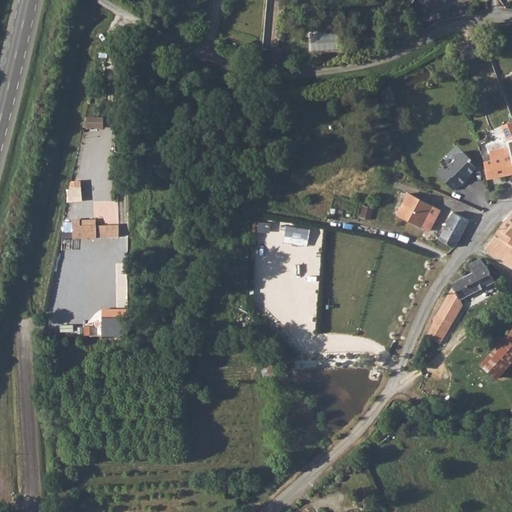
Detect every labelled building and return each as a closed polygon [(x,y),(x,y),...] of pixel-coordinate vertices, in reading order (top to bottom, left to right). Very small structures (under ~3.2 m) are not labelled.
[(339,50),(337,31),(309,33),(311,52),(339,50)] [(383,88),(386,106),(396,104),(393,86),(383,88)] [(88,117),(88,125),(103,127),(104,119),(88,117)] [(511,119),(502,123),(509,140),(511,139),(511,119)] [(492,157),(484,159),(488,177),(511,172),(511,150),(511,143),(490,147),(492,157)] [(461,148),(437,172),(455,191),(479,167),(461,148)] [(408,192),(398,213),(431,229),(435,219),(426,214),(432,203),(408,192)] [(72,208),(86,208),(86,199),(73,199),(72,208)] [(453,210),(440,237),(456,245),(469,218),(453,210)] [(511,214),(502,224),(496,233),(511,243),(511,214)] [(97,217),(73,219),(74,238),(121,235),(120,223),(98,224),(97,217)] [(511,243),(496,233),(487,247),(511,263),(511,243)] [(435,315),(434,321),(442,325),(450,330),(465,302),(462,298),(501,277),(496,270),(491,273),(486,265),(489,264),(486,258),(481,256),(467,265),(471,273),(463,277),(452,282),(454,285),(440,312),(435,315)] [(104,308),(103,335),(117,336),(118,308),(104,308)] [(497,375),(492,371),(486,377),(491,382),(497,375)]
